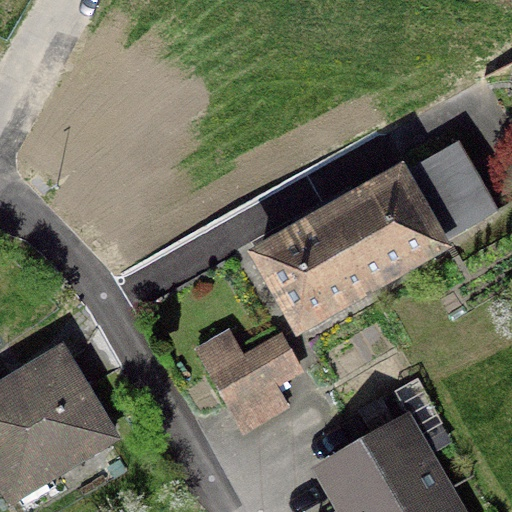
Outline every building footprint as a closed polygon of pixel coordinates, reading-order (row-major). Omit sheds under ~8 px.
[(326,218),(366,288),(494,215),(454,145),(326,218)] [(295,329),(366,288),(326,218),(255,259),(295,329)] [(295,369),(279,340),(208,379),(239,434),(283,410),(268,384),(295,369)] [(37,478),(103,438),(55,360),(0,393),(0,481),(9,496),(11,494),(7,488),(33,472),(37,478)] [(447,511),(399,429),(323,474),(344,511),(447,511)]
